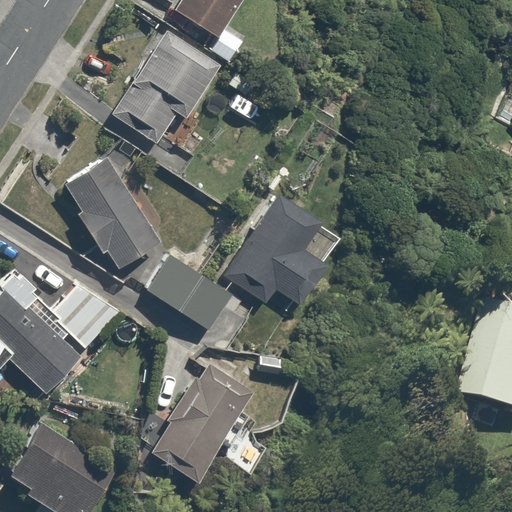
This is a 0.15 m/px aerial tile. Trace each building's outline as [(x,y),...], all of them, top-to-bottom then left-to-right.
[(242,39),(221,25),(236,0),(180,0),(172,15),(211,39),(204,51),(226,65),(242,39)] [(218,67),(160,29),(103,114),(151,146),(175,111),(185,118),(218,67)] [(153,246),(103,159),(62,182),(111,270),(153,246)] [(260,304),(270,290),(294,306),(321,266),(297,249),(316,222),(274,194),(218,276),(260,304)] [(169,252),(142,291),(203,333),(229,294),(169,252)] [(0,359),(38,396),(115,316),(76,278),(49,307),(9,268),(0,276),(0,359)] [(511,313),(479,305),(454,399),(511,415),(511,313)] [(190,483),(246,392),(204,365),(147,457),(190,483)] [(37,424),(5,477),(24,488),(18,498),(32,506),(29,511),(83,511),(110,469),(37,424)] [(243,430),(218,452),(240,476),(264,453),(243,430)]
